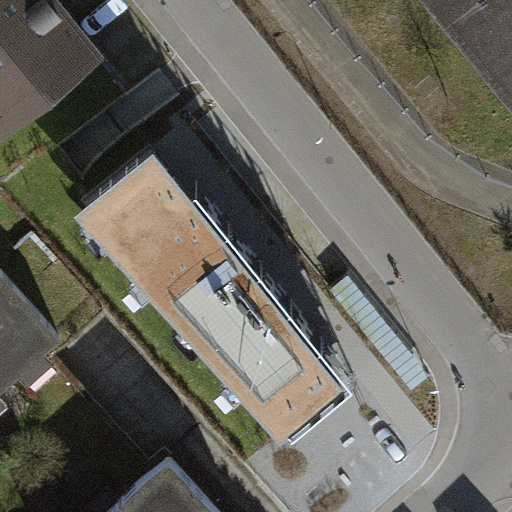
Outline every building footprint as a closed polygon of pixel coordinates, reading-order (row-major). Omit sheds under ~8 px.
[(94,68),(39,0),(0,0),(0,128),(7,137),(94,68)] [(511,0),(438,0),(511,91),(511,0)] [(91,210),(301,453),(365,397),(156,154),(91,210)] [(0,396),(65,337),(0,266),(0,396)] [(221,511),(171,456),(108,511),(221,511)]
